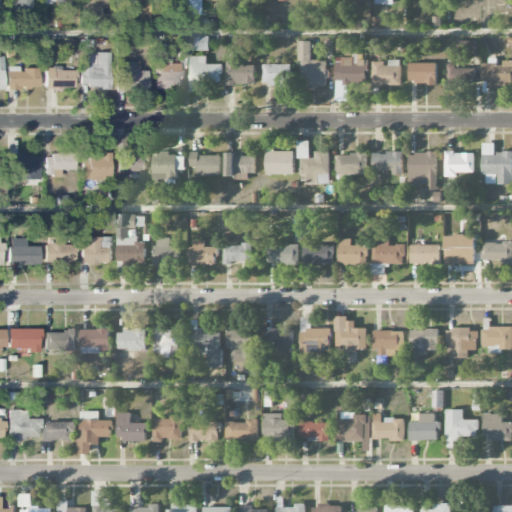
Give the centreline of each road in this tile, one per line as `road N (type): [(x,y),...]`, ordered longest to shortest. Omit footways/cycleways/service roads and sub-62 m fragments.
road 1 (residential): [(511,296),(0,298)]
road 2 (residential): [(511,473),(0,474)]
road 3 (residential): [(511,121),(0,121)]
